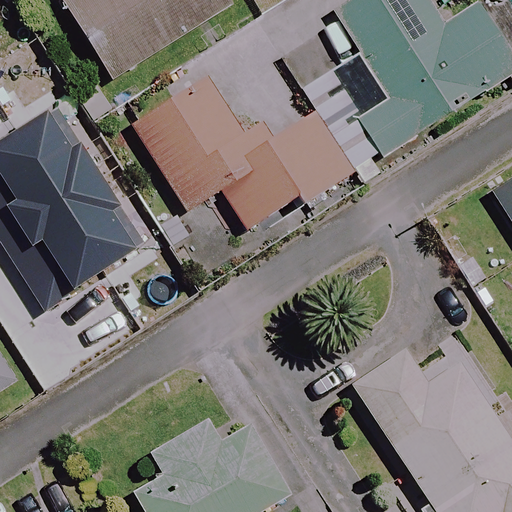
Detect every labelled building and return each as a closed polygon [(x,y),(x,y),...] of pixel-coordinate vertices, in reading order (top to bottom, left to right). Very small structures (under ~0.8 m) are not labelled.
[(236,16),(225,0),(61,0),(116,89),(236,16)] [(445,34),(424,0),(360,0),(336,15),(342,24),(284,60),(356,176),(511,80),(511,67),(479,13),(445,34)] [(317,121),(265,154),(217,81),(209,86),(137,133),(189,215),(223,193),(248,232),(297,201),(303,209),(353,177),(317,121)] [(118,250),(41,131),(0,157),(0,197),(58,288),(118,250)] [(511,188),(496,198),(511,223),(511,188)] [(511,511),(511,439),(442,332),(354,389),(433,511),(511,511)] [(0,395),(17,385),(0,357),(0,395)] [(226,443),(212,420),(151,457),(164,478),(134,496),(143,511),(267,511),(289,499),(248,430),(226,443)]
